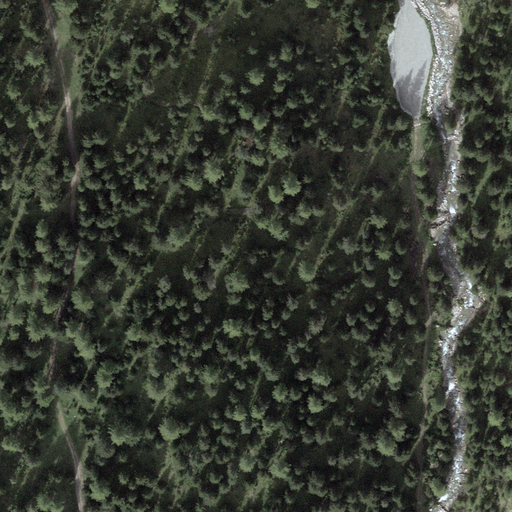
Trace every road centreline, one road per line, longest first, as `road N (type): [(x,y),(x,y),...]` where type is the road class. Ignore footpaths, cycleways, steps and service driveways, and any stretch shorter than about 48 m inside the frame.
road 1 (track): [(56,0),(78,171),(56,377),(89,511)]
road 2 (track): [(404,0),(435,405),(419,511)]
